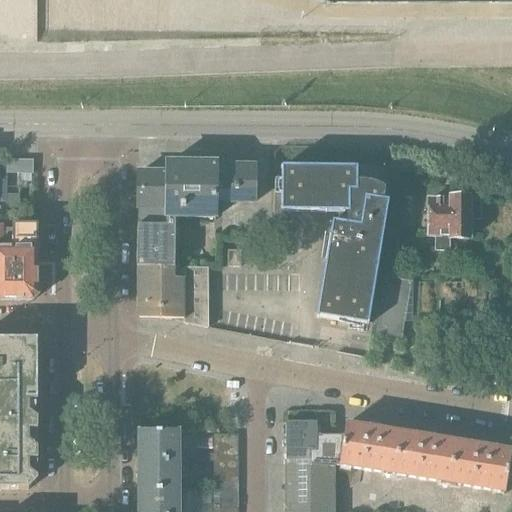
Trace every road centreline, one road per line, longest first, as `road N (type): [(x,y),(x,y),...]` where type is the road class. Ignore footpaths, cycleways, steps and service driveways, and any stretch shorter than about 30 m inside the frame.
road 1 (tertiary): [(511,157),(388,134),(105,126)]
road 2 (residential): [(256,368),(511,411)]
road 3 (residential): [(112,341),(105,126)]
road 4 (residential): [(72,129),(64,327)]
road 5 (residential): [(64,327),(63,505)]
road 6 (residential): [(112,505),(112,341)]
road 7 (residential): [(112,341),(256,368)]
road 8 (residential): [(256,511),(256,368)]
